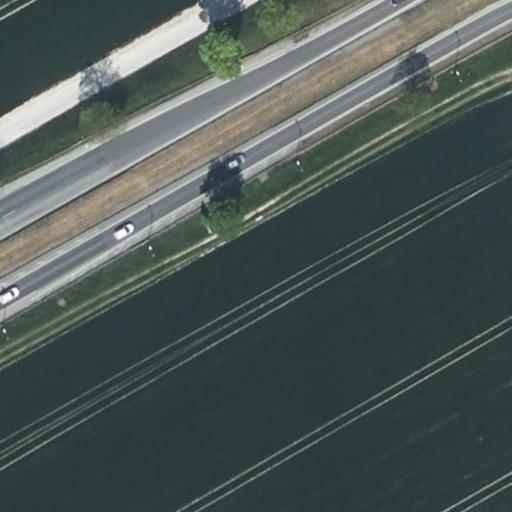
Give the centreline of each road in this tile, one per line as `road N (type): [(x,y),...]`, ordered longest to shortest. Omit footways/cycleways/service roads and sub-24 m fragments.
road 1 (primary): [(0,299),(511,8)]
road 2 (track): [(511,123),(421,163),(324,191),(0,378)]
road 3 (primary): [(390,0),(0,220)]
road 4 (unclassified): [(239,0),(0,137)]
